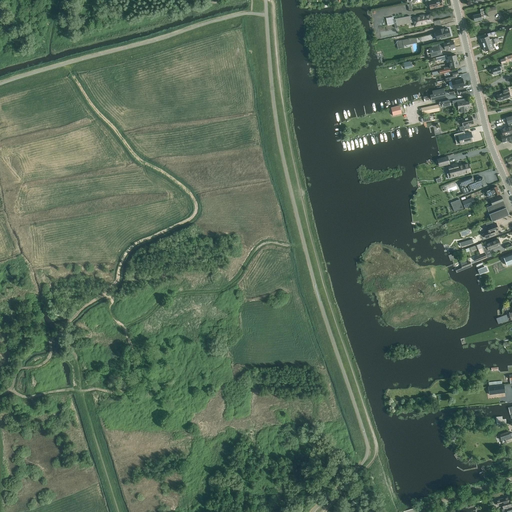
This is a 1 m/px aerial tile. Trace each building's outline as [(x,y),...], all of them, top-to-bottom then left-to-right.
[(430,9),(443,6),(441,0),(434,0),(433,0),(425,0),(426,2),(429,1),(430,9)] [(488,15),(497,13),(495,7),(486,9),(488,15)] [(504,16),(511,13),(511,8),(503,12),(504,16)] [(483,12),(484,12),(484,9),(480,9),(481,12),(480,12),(481,14),(473,15),(474,18),(473,18),(474,20),(474,21),(482,20),(482,17),(484,16),(483,12)] [(432,22),(431,15),(424,16),(424,15),(420,16),(420,17),(414,18),(414,19),(411,19),(410,16),(396,19),(397,25),(414,22),(415,26),(422,24),(422,25),(426,24),(432,22)] [(435,32),(437,40),(450,36),(449,29),(444,30),(444,28),(436,30),(437,31),(435,32)] [(481,39),(483,45),(499,40),(498,38),(495,39),(495,38),(492,40),(492,39),(489,40),(488,36),(481,39)] [(499,40),(483,45),(485,51),(495,48),(494,44),(497,43),(499,42),(499,40)] [(438,43),(439,44),(439,46),(426,49),(428,58),(441,54),(440,51),(455,47),(453,41),(444,43),(443,42),(438,43)] [(506,62),(511,60),(511,54),(505,57),(505,59),(500,60),(501,64),(506,62)] [(459,66),(458,61),(449,63),(450,66),(444,68),(444,70),(439,71),(440,74),(450,71),(449,69),(459,66)] [(500,69),(503,68),(502,66),(492,69),(493,72),(492,73),(493,74),(494,74),(494,75),(501,73),(500,69)] [(451,82),(453,89),(456,88),(461,87),(464,86),(462,79),(451,82)] [(446,97),(445,92),(444,88),(432,91),(433,94),(430,95),(431,100),(446,97)] [(510,93),(508,88),(502,90),(503,93),(497,95),(497,98),(497,100),(498,100),(499,101),(510,97),(509,93),(510,93)] [(459,110),(461,109),(461,113),(467,111),(467,108),(470,108),(468,100),(458,102),(457,100),(453,101),(453,105),(458,104),(459,110)] [(439,104),(421,108),(422,114),(440,110),(439,104)] [(402,114),(400,105),(391,108),(393,116),(402,114)] [(501,129),(503,135),(507,133),(508,135),(511,133),(511,115),(506,117),(509,127),(501,129)] [(466,125),(473,124),(473,122),(474,121),(473,118),(472,118),(472,116),(461,119),(463,126),(459,127),(460,130),(467,129),(466,125)] [(464,132),(457,133),(460,144),(473,141),(471,132),(465,134),(464,132)] [(511,133),(508,135),(507,133),(503,135),(501,135),(503,142),(510,140),(511,143),(511,133)] [(438,159),(439,166),(449,163),(447,157),(438,159)] [(465,173),(470,171),(468,164),(458,166),(457,164),(448,166),(450,173),(447,173),(448,179),(458,176),(457,174),(460,173),(460,171),(465,170),(465,173)] [(470,192),(485,185),(482,177),(474,181),(472,176),(459,182),(461,188),(467,186),(470,192)] [(492,188),(485,191),(488,198),(495,195),(495,196),(500,194),(497,186),(492,188)] [(509,215),(506,207),(501,196),(490,201),(492,205),(489,207),(488,205),(486,206),(492,221),(509,215)] [(475,204),(473,198),(463,202),(465,208),(475,204)] [(459,200),(451,204),(454,212),(463,209),(459,200)] [(486,238),(496,234),(495,231),(499,230),(496,223),(487,227),(488,231),(484,233),(486,238)] [(498,239),(495,240),(486,244),(487,247),(483,249),(485,252),(486,252),(486,253),(490,251),(489,249),(497,246),(501,245),(498,239)] [(478,256),(478,257),(474,258),(476,262),(480,260),(479,260),(487,257),(485,253),(478,256)] [(486,266),(478,270),(480,275),(488,271),(486,266)] [(502,385),(489,386),(488,386),(489,395),(505,393),(504,384),(502,385)] [(509,431),(499,435),(503,444),(506,442),(506,443),(511,440),(511,432),(510,433),(509,431)] [(503,509),(511,506),(510,499),(509,500),(508,497),(496,500),(498,505),(502,504),(503,509)]
